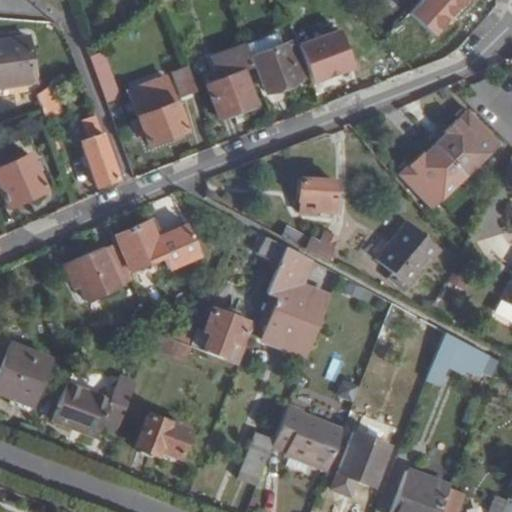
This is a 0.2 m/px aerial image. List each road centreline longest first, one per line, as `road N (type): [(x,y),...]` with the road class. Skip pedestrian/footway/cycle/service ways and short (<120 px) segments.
road 1 (residential): [(511,24),(462,69),(0,258)]
road 2 (residential): [(157,511),(0,450)]
